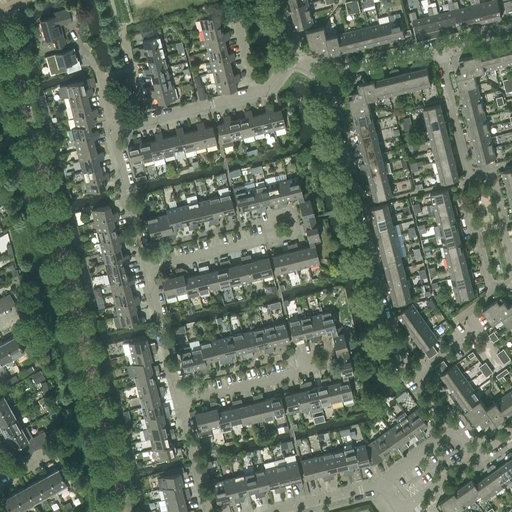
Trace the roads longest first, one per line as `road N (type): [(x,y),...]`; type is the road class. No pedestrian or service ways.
road 1 (residential): [(455,430),(385,324),(325,78)]
road 2 (residential): [(113,130),(147,269)]
road 3 (residential): [(511,284),(492,289),(463,187),(468,175)]
road 4 (residential): [(147,269),(180,403)]
road 5 (residential): [(468,175),(438,48)]
road 6 (residential): [(180,403),(305,369)]
road 7 (residential): [(147,269),(270,236)]
road 8 (residential): [(468,175),(490,169),(511,271)]
